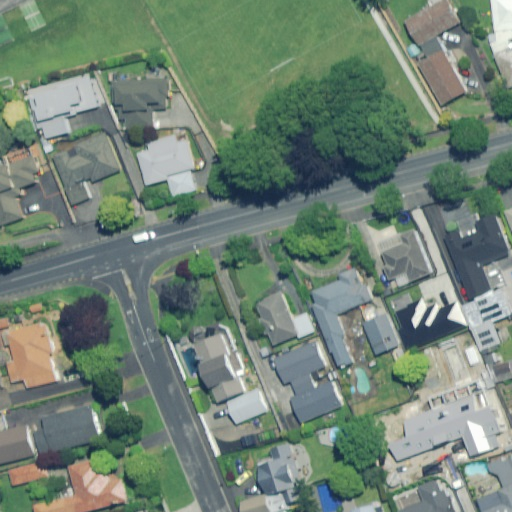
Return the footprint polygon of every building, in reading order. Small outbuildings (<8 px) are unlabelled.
[(460,24),(447,0),(425,0),(430,8),(404,22),(418,47),(421,45),(429,61),(418,66),(440,108),(467,94),(437,37),(460,24)] [(511,0),(491,0),(494,31),(511,29),(511,0)] [(511,29),(494,31),(487,34),(505,89),(511,86),(511,48),(510,42),(511,41),(511,29)] [(39,130),(44,129),(47,140),(71,133),(67,116),(100,108),(91,76),(29,93),(39,130)] [(117,107),(118,121),(123,121),(124,130),(128,129),(155,127),(153,104),(168,103),(167,79),(112,83),(114,107),(117,107)] [(119,173),(106,135),(76,146),(77,148),(53,156),(72,206),(89,200),(84,186),(119,173)] [(179,144),(176,136),(149,144),(151,151),(137,155),(147,186),(168,180),(174,198),(197,191),(191,170),(196,169),(188,142),(179,144)] [(52,142),(42,146),(45,156),(56,152),(52,142)] [(0,224),(1,228),(24,219),(16,199),(24,196),(22,189),(38,183),(35,175),(40,173),(34,156),(26,160),(22,150),(0,158),(0,224)] [(510,255),(495,215),(476,222),(481,233),(463,240),(459,231),(446,236),(470,300),(492,292),(482,265),(510,255)] [(436,274),(417,228),(381,243),(391,267),(387,269),(392,281),(400,278),(403,287),(436,274)] [(372,301),(359,269),(341,276),(343,281),(311,294),(318,311),(316,311),(339,369),(352,364),(342,337),(346,335),(338,315),(372,301)] [(503,330),(497,332),(494,323),(511,315),(511,300),(508,291),(465,309),(482,352),(497,346),(508,341),(503,330)] [(264,319),(261,320),(268,338),(270,337),(274,347),(299,337),(300,339),(316,332),(308,314),(293,320),(283,294),(257,304),(264,319)] [(402,345),(393,322),(390,316),(364,327),(376,356),(402,345)] [(50,345),(45,324),(6,334),(13,361),(8,362),(14,383),(25,380),(28,389),(58,381),(48,346),(50,345)] [(226,404),(247,396),(222,334),(192,346),(216,405),(226,401),(226,404)] [(257,344),(263,359),(274,354),(269,339),(257,344)] [(325,368),(315,344),(274,360),(283,385),(291,382),(296,396),(291,398),(301,424),(341,408),(331,383),(316,389),(310,374),(325,368)] [(511,362),(494,366),(497,382),(511,379),(511,362)] [(498,399),(481,389),(401,419),(417,460),(463,443),(470,462),(506,449),(510,432),(498,399)] [(247,396),(226,404),(235,426),(267,413),(258,391),(247,396)] [(101,441),(92,406),(43,418),(52,453),(101,441)] [(0,466),(34,457),(26,427),(0,434),(0,466)] [(511,511),(511,454),(486,465),(491,476),(497,473),(504,490),(477,501),(481,511),(511,511)] [(298,489),(297,487),(289,459),(289,457),(275,461),(258,465),(266,494),(239,502),(241,511),(285,511),(285,510),(302,505),(298,489)] [(102,484),(96,461),(69,468),(76,496),(36,507),(37,511),(91,511),(129,502),(123,479),(102,484)] [(44,480),(40,464),(10,471),(14,487),(44,480)] [(446,498),(438,478),(418,487),(424,502),(400,511),(462,511),(456,495),(446,498)]
